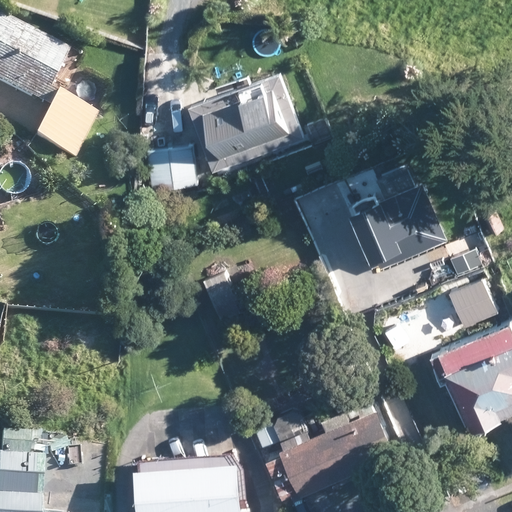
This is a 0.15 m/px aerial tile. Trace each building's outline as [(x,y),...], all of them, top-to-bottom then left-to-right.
[(102,111),(64,91),(55,87),(74,50),(0,11),(0,78),(55,107),(40,137),(79,157),(102,111)] [(77,57),(82,58),(86,55),(87,50),(84,47),(80,45),(76,48),(75,52),(77,57)] [(195,101),(215,156),(219,168),(310,134),(286,68),(195,101)] [(337,140),(332,117),(310,122),(316,145),(337,140)] [(201,180),(200,161),(198,141),(157,145),(160,184),(201,180)] [(41,172),(27,172),(27,188),(42,187),(41,172)] [(446,239),(454,235),(429,178),(418,182),(393,194),(392,191),(363,204),(359,206),(366,223),(357,226),(368,250),(377,247),(386,266),(446,239)] [(486,215),(493,234),(506,229),(498,210),(486,215)] [(489,274),(456,288),(470,323),(504,309),(489,274)] [(226,318),(246,310),(233,276),(213,284),(226,318)] [(509,414),(511,412),(511,318),(438,350),(441,358),(447,372),(454,369),(480,429),(510,416),(509,414)] [(306,493),(406,451),(391,414),(389,415),(384,403),(378,406),(363,371),(340,381),(351,405),(329,414),(333,425),(316,432),(306,405),(282,415),(257,426),(266,447),(286,439),(288,444),(287,445),(288,449),(271,456),(287,496),(304,489),(306,493)] [(33,456),(34,435),(8,433),(7,454),(2,454),(0,496),(0,511),(44,511),(47,456),(33,456)] [(147,511),(251,511),(247,453),(144,460),(147,511)]
